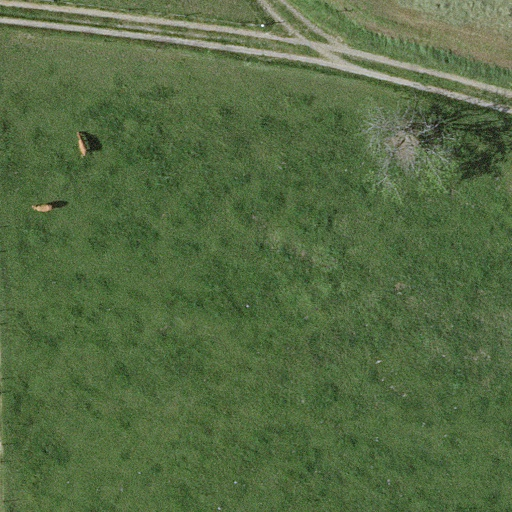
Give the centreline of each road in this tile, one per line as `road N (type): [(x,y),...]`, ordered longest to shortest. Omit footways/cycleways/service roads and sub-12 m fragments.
road 1 (track): [(0,10),(348,57)]
road 2 (track): [(348,57),(511,101)]
